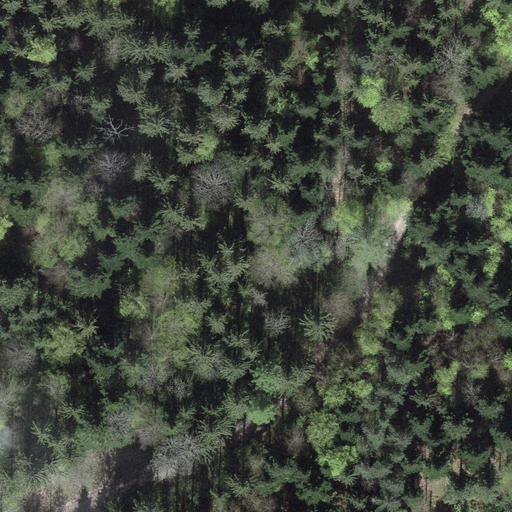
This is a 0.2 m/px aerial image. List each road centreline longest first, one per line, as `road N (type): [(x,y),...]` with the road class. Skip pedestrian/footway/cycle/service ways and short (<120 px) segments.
road 1 (track): [(78,511),(240,436),(285,402),(356,310),(396,230)]
road 2 (track): [(396,230),(72,281)]
road 3 (track): [(396,230),(511,52)]
road 4 (track): [(396,230),(511,319)]
